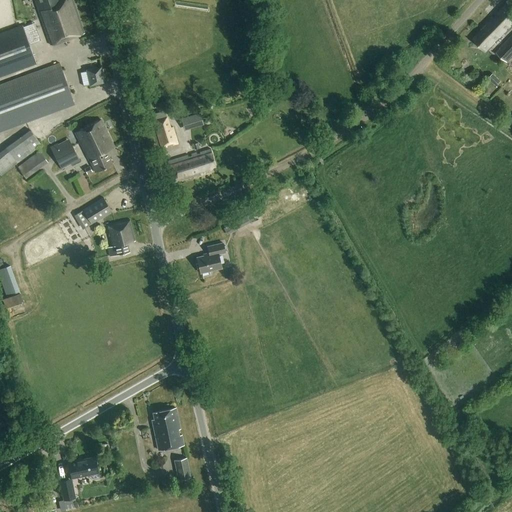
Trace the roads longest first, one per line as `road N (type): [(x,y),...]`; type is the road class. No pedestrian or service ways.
road 1 (residential): [(154,225),(281,168),(361,121),(480,0)]
road 2 (unclassified): [(154,225),(100,0)]
road 3 (unclassified): [(0,468),(186,362)]
road 4 (track): [(25,290),(14,262),(17,242),(74,206),(48,171)]
road 5 (unclassified): [(186,362),(222,511)]
road 6 (unclassified): [(186,362),(154,225)]
